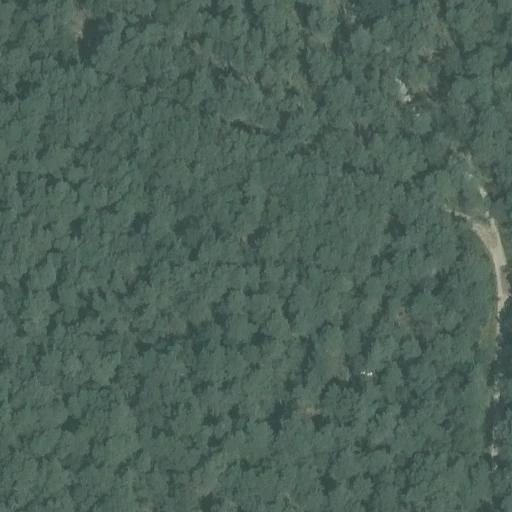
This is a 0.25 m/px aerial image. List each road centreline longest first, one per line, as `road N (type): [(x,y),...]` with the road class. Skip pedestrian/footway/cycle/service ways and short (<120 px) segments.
road 1 (track): [(492,241),(413,199),(166,123),(0,60)]
road 2 (track): [(484,511),(492,241)]
